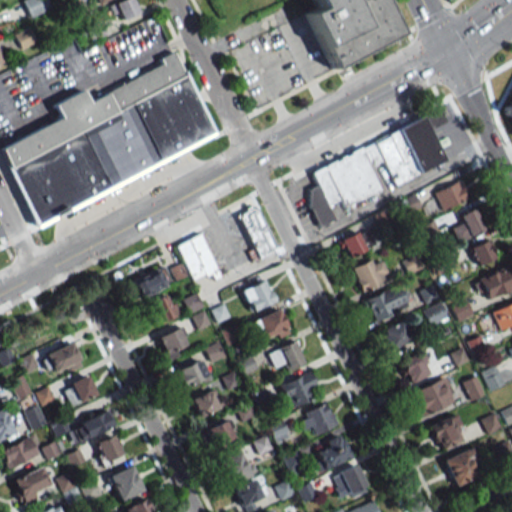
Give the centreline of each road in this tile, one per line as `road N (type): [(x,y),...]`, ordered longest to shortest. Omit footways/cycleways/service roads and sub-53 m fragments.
road 1 (residential): [(418,511),(173,0)]
road 2 (secondary): [(0,291),(312,128)]
road 3 (residential): [(193,511),(93,304)]
road 4 (secondary): [(312,128),(448,59)]
road 5 (tertiary): [(511,187),(448,59)]
